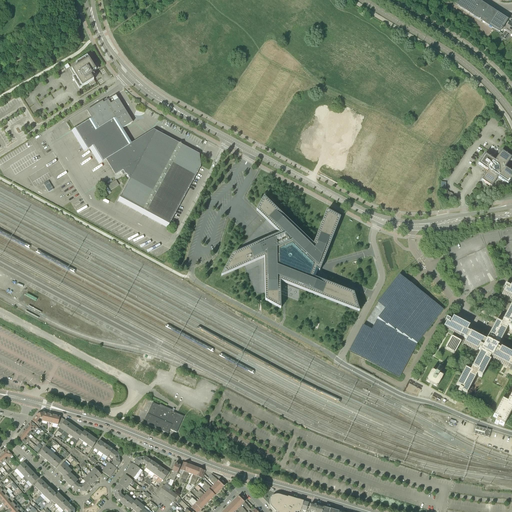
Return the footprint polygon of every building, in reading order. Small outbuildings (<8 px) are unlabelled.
[(499,32),(507,20),(475,0),(456,0),(455,3),(499,32)] [(501,41),(503,38),(511,25),(511,23),(510,22),(504,30),(505,31),(505,32),(500,39),(501,41)] [(511,25),(503,38),(505,40),(509,35),(508,35),(509,34),(511,35),(511,34),(511,33),(511,25)] [(93,78),(96,77),(97,76),(94,71),(99,68),(96,63),(93,65),(87,56),(76,63),(77,65),(70,69),(74,77),(72,78),(79,89),(89,83),(91,86),(96,83),(93,78)] [(132,144),(122,129),(131,123),(118,102),(117,101),(115,100),(113,100),(111,100),(106,103),(104,104),(103,101),(87,111),(92,119),(73,131),(71,131),(84,152),(89,149),(99,164),(106,160),(115,175),(124,170),(130,179),(118,202),(167,229),(201,166),(199,154),(154,130),(132,144)] [(511,172),(505,168),(510,159),(511,158),(510,157),(503,152),(501,151),(500,152),(495,161),(486,155),(485,154),(484,156),(479,163),(478,164),(479,165),(486,170),(485,170),(483,171),(484,175),(485,176),(482,180),(481,181),(482,182),(490,187),(491,188),(492,186),(498,178),(506,184),(508,184),(508,183),(511,177),(511,172)] [(50,181),(45,183),(49,192),(54,190),(50,181)] [(111,190),(119,185),(116,181),(108,186),(111,190)] [(450,193),(449,193),(448,192),(445,190),(444,192),(445,200),(448,202),(449,199),(451,201),(453,198),(455,200),(457,198),(452,195),(453,194),(450,193)] [(281,309),(280,281),(359,312),(354,294),(315,279),(317,277),(317,276),(317,275),(317,274),(318,271),(319,272),(340,218),(327,211),(314,243),(314,244),(314,243),(313,245),(264,198),(258,208),(257,211),(266,221),(249,238),(239,248),(239,249),(238,250),(238,251),(238,252),(238,253),(233,255),(221,277),(244,267),(264,258),(265,294),(265,301),(281,309)] [(470,332),(467,331),(469,325),(453,317),(451,321),(446,318),(445,321),(446,322),(443,327),(444,328),(444,327),(466,339),(463,344),(464,344),(476,351),(477,351),(478,349),(481,350),(480,352),(479,352),(471,368),(470,371),(465,368),(456,385),(460,387),(457,392),(461,393),(461,392),(466,395),(475,378),(476,375),(481,378),(482,377),(481,377),(490,362),(490,361),(488,360),(490,357),(491,358),(491,359),(491,358),(507,367),(510,368),(508,373),(508,374),(508,373),(511,375),(511,391),(508,399),(508,400),(507,403),(501,400),(501,401),(493,416),(493,417),(497,419),(494,423),(497,425),(498,423),(503,426),(504,426),(503,426),(511,410),(511,409),(511,410),(511,408),(511,284),(509,288),(505,285),(503,289),(504,289),(502,294),(511,299),(511,304),(501,324),(496,321),(487,337),(487,338),(489,339),(487,341),(486,341),(486,340),(470,332)] [(454,354),(461,342),(451,336),(444,349),(454,354)] [(437,387),(443,376),(432,370),(426,381),(437,387)] [(143,423),(168,434),(170,430),(177,432),(184,416),(174,412),(173,414),(171,413),(172,410),(160,404),(159,406),(153,403),(148,414),(147,414),(143,423)] [(36,416),(32,421),(38,426),(40,427),(41,425),(42,421),(43,418),(44,413),(40,414),(36,415),(36,416)] [(55,416),(53,424),(56,425),(58,425),(57,427),(59,428),(65,421),(60,417),(55,416)] [(59,428),(64,432),(70,424),(65,421),(59,428)] [(31,422),(28,426),(36,433),(38,430),(43,434),(45,432),(41,429),(40,428),(39,429),(31,422)] [(70,424),(64,432),(69,435),(74,427),(70,424)] [(36,433),(28,426),(25,430),(31,435),(32,433),(34,435),(36,433)] [(475,426),(473,433),(489,438),(491,430),(475,426)] [(74,427),(69,435),(73,438),(78,430),(74,427)] [(31,435),(25,430),(24,430),(21,434),(29,441),(31,439),(29,437),(31,435)] [(78,430),(73,438),(78,441),(79,439),(83,433),(78,430)] [(83,442),(89,434),(84,431),(83,433),(79,439),(83,442)] [(29,441),(21,434),(17,438),(26,445),(29,441)] [(88,445),(93,437),(89,434),(83,442),(88,445)] [(98,440),(93,437),(88,445),(92,448),(98,440)] [(94,448),(99,451),(104,444),(99,440),(94,448)] [(104,444),(99,451),(103,454),(109,447),(104,444)] [(39,454),(43,458),(49,451),(45,447),(39,454)] [(109,447),(103,454),(102,456),(106,459),(108,457),(109,455),(113,450),(109,447)] [(3,453),(9,461),(11,459),(9,458),(12,455),(7,449),(3,453)] [(113,450),(109,455),(113,458),(113,459),(119,458),(119,454),(113,450)] [(49,451),(43,458),(47,461),(53,454),(49,451)] [(0,455),(0,457),(4,462),(5,464),(9,461),(3,453),(0,455)] [(53,454),(47,461),(51,465),(57,458),(53,454)] [(147,466),(151,460),(145,457),(141,458),(142,463),(143,463),(147,466)] [(57,458),(51,465),(55,468),(62,461),(57,458)] [(119,458),(113,459),(114,461),(111,465),(116,468),(120,462),(119,458)] [(142,463),(141,458),(136,458),(132,464),(137,467),(140,464),(142,463)] [(150,471),(155,464),(151,460),(147,466),(145,468),(150,471)] [(21,473),(27,467),(24,462),(17,469),(21,473)] [(61,474),(68,467),(64,463),(57,470),(61,474)] [(116,468),(111,465),(109,463),(105,467),(113,473),(116,468)] [(174,481),(181,465),(176,463),(172,471),(174,472),(171,480),(174,481)] [(182,483),(189,465),(184,463),(181,470),(184,471),(182,475),(183,475),(182,477),(180,482),(182,483)] [(140,469),(137,467),(132,464),(129,468),(137,473),(140,469)] [(154,474),(159,467),(155,464),(150,471),(154,474)] [(191,474),(194,466),(189,465),(182,483),(184,484),(186,479),(187,477),(189,473),(191,474)] [(192,485),(198,468),(194,466),(191,474),(193,475),(192,478),(191,481),(190,484),(192,485)] [(27,467),(21,473),(24,477),(31,471),(27,467)] [(65,478),(70,473),(72,471),(68,467),(61,474),(65,477),(65,478)] [(113,473),(105,467),(102,472),(110,477),(113,473)] [(159,477),(164,470),(159,467),(154,474),(159,477)] [(95,468),(91,472),(98,479),(101,475),(95,468)] [(137,473),(129,468),(126,473),(133,478),(137,473)] [(198,468),(192,485),(194,485),(195,483),(196,480),(197,480),(198,477),(201,478),(204,470),(198,468)] [(164,470),(159,477),(163,480),(168,473),(164,470)] [(24,477),(22,479),(26,483),(28,481),(35,474),(31,471),(24,477)] [(98,479),(91,472),(87,476),(94,483),(98,479)] [(67,483),(73,476),(70,473),(65,478),(65,477),(63,479),(67,483)] [(35,474),(28,481),(32,485),(39,479),(35,474)] [(209,476),(222,488),(226,484),(225,484),(226,483),(225,482),(224,482),(220,479),(218,481),(215,478),(211,474),(209,476)] [(125,475),(122,479),(129,485),(133,481),(125,475)] [(71,487),(75,482),(77,480),(73,476),(67,483),(71,487)] [(94,483),(87,476),(83,480),(85,482),(90,487),(94,483)] [(213,486),(218,492),(222,488),(209,476),(208,478),(212,481),(211,482),(214,484),(213,486)] [(34,486),(38,490),(45,483),(41,479),(34,486)] [(129,485),(122,479),(118,484),(123,488),(126,490),(129,485)] [(80,491),(80,485),(78,485),(75,482),(71,487),(76,491),(80,491)] [(90,487),(85,482),(82,485),(80,485),(80,491),(85,491),(90,487)] [(202,483),(204,485),(215,496),(218,492),(213,486),(211,488),(208,485),(208,486),(204,482),(202,483)] [(45,483),(38,490),(42,494),(49,487),(45,483)] [(123,488),(118,484),(114,489),(115,493),(121,493),(121,491),(123,488)] [(205,494),(211,499),(215,496),(204,485),(202,487),(204,489),(207,492),(205,494)] [(49,487),(42,494),(46,497),(52,491),(49,487)] [(7,490),(0,496),(0,499),(2,502),(7,496),(10,494),(7,490)] [(52,491),(46,497),(44,500),(48,504),(50,501),(52,500),(56,495),(52,491)] [(197,492),(207,503),(211,499),(205,494),(203,495),(199,491),(197,492)] [(198,501),(204,506),(207,503),(197,492),(195,494),(200,499),(198,501)] [(56,495),(52,500),(55,503),(62,497),(58,493),(56,495)] [(121,493),(115,493),(115,498),(120,502),(124,497),(121,495),(121,493)] [(295,511),(296,511),(297,511),(299,511),(301,511),(302,510),(306,511),(309,503),(303,501),(304,501),(298,500),(298,499),(297,499),(295,498),(294,498),(288,497),(288,498),(285,498),(286,496),(280,494),(278,494),(277,494),(276,494),(274,494),(273,495),(272,496),(271,497),(271,498),(270,499),(270,500),(270,501),(269,502),(270,503),(270,504),(270,505),(271,506),(276,511),(277,511),(295,511)] [(126,495),(124,497),(120,502),(125,506),(130,499),(126,495)] [(236,499),(242,504),(249,511),(251,509),(247,506),(247,505),(244,503),(246,500),(240,495),(236,499)] [(4,506),(12,499),(11,497),(9,498),(7,496),(2,502),(5,505),(4,506)] [(62,497),(55,503),(53,505),(57,509),(59,507),(66,501),(62,497)] [(195,511),(198,511),(201,510),(190,499),(188,498),(187,499),(188,501),(193,506),(191,508),(195,511)] [(190,499),(201,510),(204,506),(198,501),(197,502),(192,498),(190,499)] [(8,510),(14,504),(12,502),(14,500),(12,499),(4,506),(8,510)] [(130,499),(125,506),(129,509),(130,507),(134,502),(130,499)] [(242,504),(236,499),(233,502),(243,511),(246,511),(243,509),(243,508),(240,506),(242,504)] [(130,507),(135,511),(140,503),(136,500),(134,502),(130,507)] [(66,501),(59,507),(63,511),(65,509),(70,504),(66,501)] [(243,511),(233,502),(229,506),(235,511),(237,509),(239,511),(243,511)] [(135,511),(136,511),(140,511),(143,509),(145,507),(140,503),(135,511)] [(309,503),(306,511),(305,511),(315,511),(317,505),(311,503),(311,504),(309,503)]
